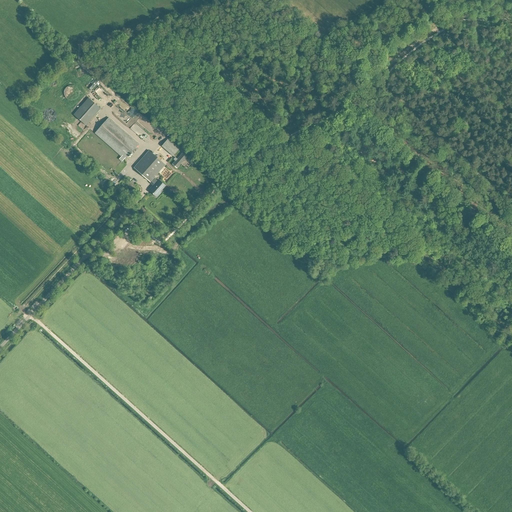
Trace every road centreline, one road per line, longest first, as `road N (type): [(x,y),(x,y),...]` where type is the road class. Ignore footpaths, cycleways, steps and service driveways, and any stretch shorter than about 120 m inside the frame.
road 1 (track): [(126,212),(171,247),(237,198),(287,145),(349,115),(421,38),(461,16),(511,18)]
road 2 (track): [(249,511),(26,312)]
road 3 (unclassified): [(0,349),(126,212)]
